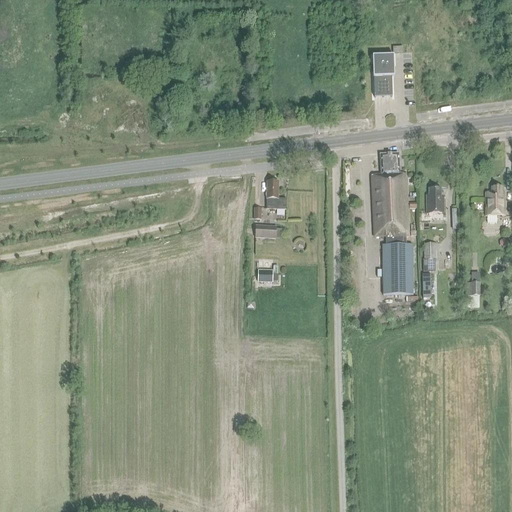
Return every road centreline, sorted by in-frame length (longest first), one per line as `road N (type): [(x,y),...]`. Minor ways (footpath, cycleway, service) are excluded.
road 1 (tertiary): [(0,184),(511,120)]
road 2 (unclassified): [(344,511),(337,154)]
road 3 (unclassified): [(511,135),(337,154)]
